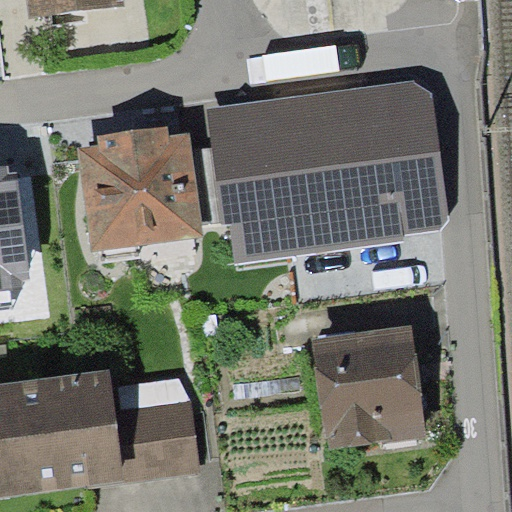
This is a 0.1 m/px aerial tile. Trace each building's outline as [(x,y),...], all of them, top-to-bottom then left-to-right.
[(26,0),(29,17),(126,4),(125,0),(26,0)] [(192,150),(202,226),(221,224),(229,223),(235,262),(404,240),(404,234),(442,229),(450,220),(433,92),(415,80),(206,107),(212,147),(192,150)] [(133,130),(97,134),(99,145),(77,147),(90,250),(203,236),(202,226),(192,150),(190,132),(169,135),(168,125),(133,130)] [(0,166),(0,291),(24,289),(23,279),(30,279),(17,173),(10,174),(9,165),(0,166)] [(412,325),(312,337),(326,448),(425,437),(418,372),(412,325)] [(109,369),(0,383),(0,495),(61,487),(124,479),(114,411),(109,369)] [(122,410),(191,400),(178,378),(119,386),(122,410)] [(122,410),(114,411),(124,479),(124,482),(200,471),(191,400),(122,410)]
